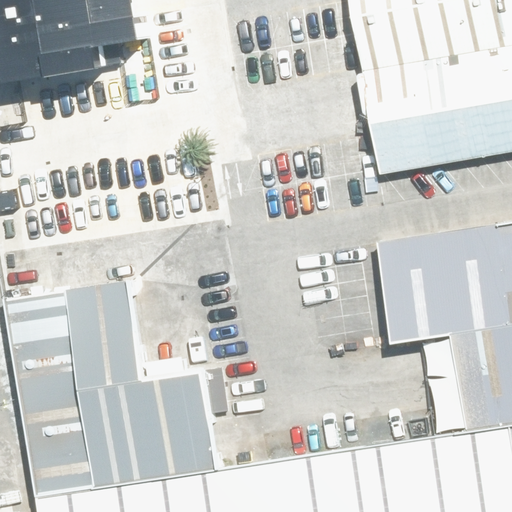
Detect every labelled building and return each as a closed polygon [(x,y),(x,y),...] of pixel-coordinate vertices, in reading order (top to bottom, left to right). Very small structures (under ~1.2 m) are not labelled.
[(0,0),(0,100),(150,72),(138,0),(0,0)] [(511,0),(342,0),(368,171),(511,149),(511,0)] [(463,422),(492,418),(511,414),(511,207),(371,228),(386,331),(448,322),(463,422)] [(130,278),(0,296),(0,325),(24,488),(214,460),(199,363),(144,371),(130,278)] [(214,460),(24,488),(27,511),(505,511),(492,418),(463,422),(214,460)]
